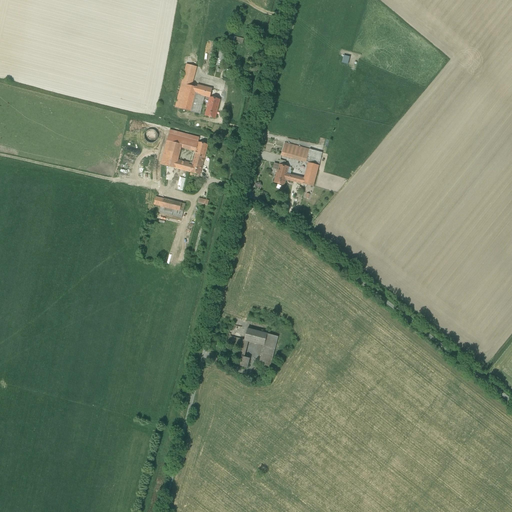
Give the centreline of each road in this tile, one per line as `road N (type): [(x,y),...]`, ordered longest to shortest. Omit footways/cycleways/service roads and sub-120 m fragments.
road 1 (unclassified): [(162,511),(295,0)]
road 2 (track): [(245,190),(511,401)]
road 3 (track): [(0,154),(194,196),(210,180)]
